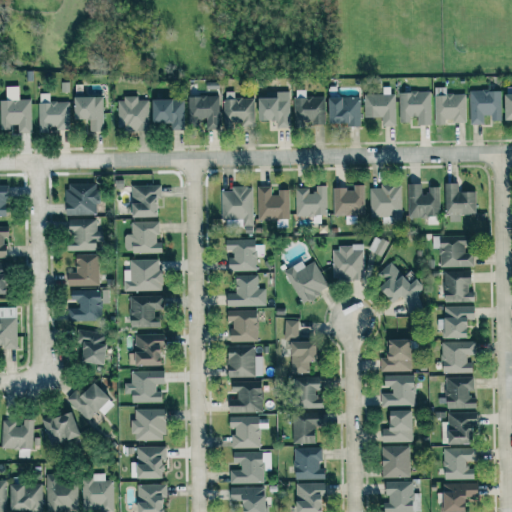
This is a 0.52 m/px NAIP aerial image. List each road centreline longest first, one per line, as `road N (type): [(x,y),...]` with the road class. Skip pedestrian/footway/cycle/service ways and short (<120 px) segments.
road 1 (residential): [(0,162),(511,153),(505,375)]
road 2 (residential): [(499,153),(506,511)]
road 3 (residential): [(194,159),(200,511)]
road 4 (residential): [(37,161),(37,379)]
road 5 (residential): [(352,511),(350,315)]
